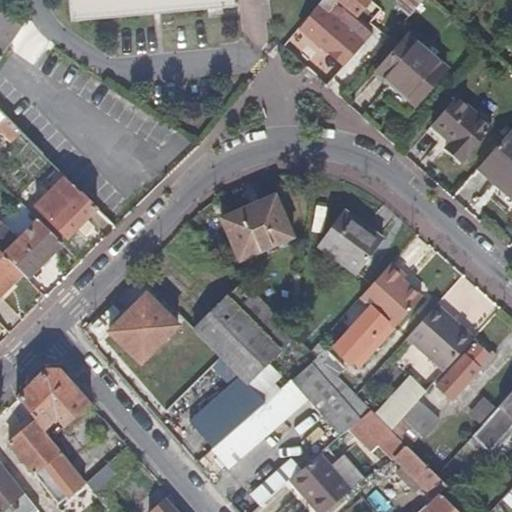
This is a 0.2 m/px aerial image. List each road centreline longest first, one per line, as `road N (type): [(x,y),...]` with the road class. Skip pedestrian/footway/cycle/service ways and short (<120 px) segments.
road 1 (residential): [(511,278),(394,175),(315,141),(264,143),(216,165),(58,329)]
road 2 (residential): [(58,329),(216,511)]
